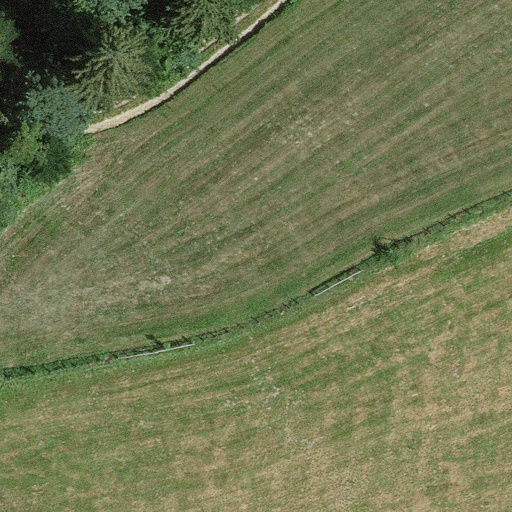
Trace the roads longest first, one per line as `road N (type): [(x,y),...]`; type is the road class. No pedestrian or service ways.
road 1 (track): [(511,221),(227,361),(0,429)]
road 2 (track): [(280,0),(127,106),(0,138)]
